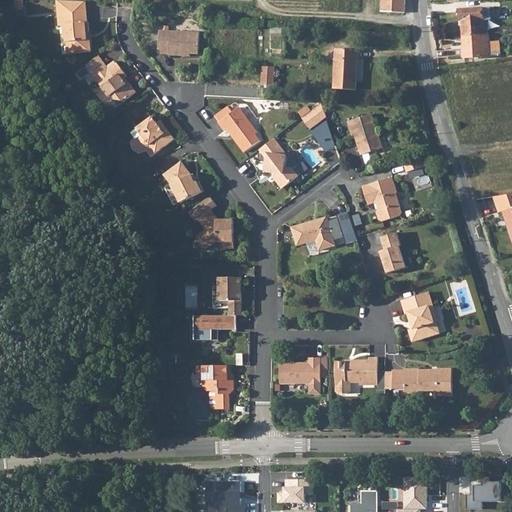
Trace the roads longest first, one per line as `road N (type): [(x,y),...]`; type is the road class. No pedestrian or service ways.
road 1 (tertiary): [(418,0),(447,145),(508,336)]
road 2 (residential): [(268,225),(182,97),(162,86),(127,40),(124,5)]
road 3 (residential): [(0,463),(126,449),(261,447)]
road 4 (residential): [(261,447),(452,444)]
road 5 (track): [(256,0),(295,14),(419,18)]
